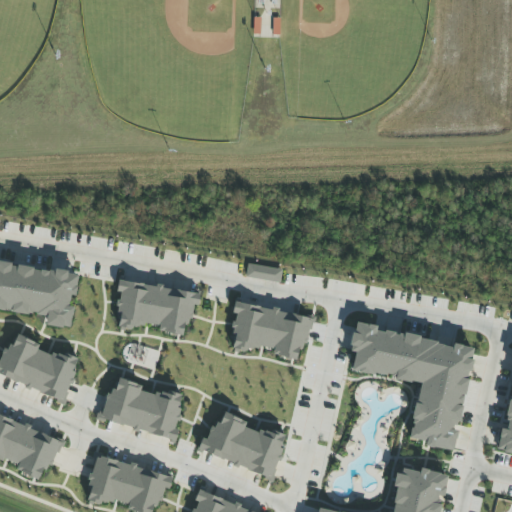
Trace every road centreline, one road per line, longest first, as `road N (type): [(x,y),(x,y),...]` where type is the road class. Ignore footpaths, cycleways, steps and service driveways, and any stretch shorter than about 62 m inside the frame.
road 1 (residential): [(0,241),(500,332),(471,471),(511,480)]
road 2 (residential): [(0,396),(289,511),(471,471)]
